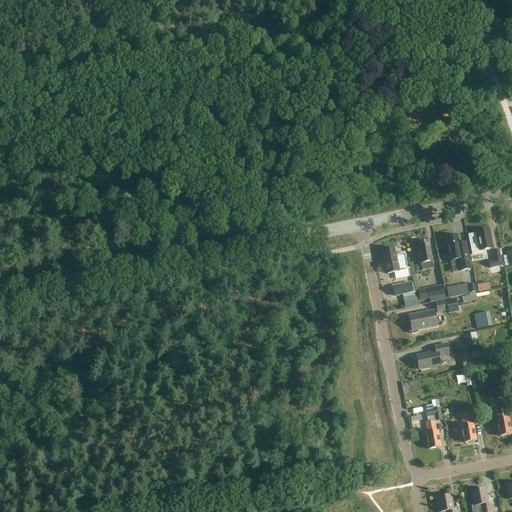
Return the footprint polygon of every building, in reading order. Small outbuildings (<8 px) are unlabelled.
[(477,232),(480,252),(493,250),(489,230),(477,232)] [(446,239),(449,259),(451,265),(451,267),(453,266),(459,265),(460,270),(460,272),(464,271),(471,270),(468,255),(461,256),(457,236),(446,239)] [(422,272),(433,269),(428,241),(418,243),(420,253),(418,253),(422,272)] [(394,248),(383,251),(388,274),(394,273),(396,280),(411,277),(410,270),(408,270),(405,254),(395,256),(394,248)] [(495,261),(489,262),(490,268),(497,267),(502,266),(499,250),(493,251),(493,255),(495,261)] [(394,296),(402,294),(405,308),(418,306),(412,282),(410,283),(392,287),(394,296)] [(476,284),(478,293),(490,291),(489,282),(476,284)] [(469,284),(457,286),(459,296),(476,293),(475,284),(469,285),(469,284)] [(442,286),(427,289),(429,299),(444,295),(442,286)] [(477,301),(476,298),(476,295),(461,298),(463,304),(477,301)] [(435,303),(437,313),(447,311),(448,314),(458,312),(455,299),(435,303)] [(412,334),(415,334),(417,333),(419,331),(438,327),(434,311),(409,316),(411,325),(409,327),(409,330),(410,333),(412,334)] [(489,313),(477,315),(480,329),(492,326),(489,313)] [(465,335),(467,347),(478,345),(476,333),(465,335)] [(419,370),(440,366),(439,356),(448,355),(446,344),(434,346),(435,352),(416,355),(417,362),(416,362),(415,363),(414,365),(414,366),(415,367),(416,368),(417,369),(419,369),(419,370)] [(511,364),(503,366),(504,376),(511,375),(511,364)] [(426,411),(427,417),(434,416),(435,421),(441,420),(439,409),(426,411)] [(507,419),(505,409),(497,411),(499,421),(497,421),(500,437),(511,435),(509,419),(507,419)] [(471,426),(469,415),(460,416),(462,427),(461,427),(464,443),(475,441),(473,425),(471,426)] [(436,431),(434,421),(425,422),(427,433),(426,433),(429,449),(440,447),(437,431),(436,431)] [(488,507),(484,489),(471,492),(474,506),(471,506),(471,511),(493,511),(492,506),(488,507)] [(445,511),(458,511),(457,511),(452,511),(450,495),(437,498),(439,511),(443,511),(445,511)]
